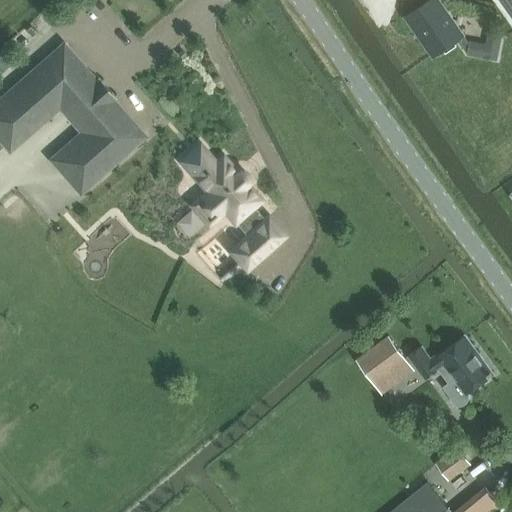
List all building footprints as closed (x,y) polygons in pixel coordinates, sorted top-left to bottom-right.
[(435,57),(464,36),(439,0),(430,0),(407,17),(435,57)] [(511,0),(497,0),(511,21),(511,0)] [(99,78),(95,81),(64,45),(0,100),(0,137),(10,149),(60,105),(83,132),(53,159),(81,191),(144,136),(112,100),(116,97),(99,78)] [(231,249),(247,268),(285,235),(269,217),(265,220),(253,206),(261,199),(248,184),(248,183),(237,171),(237,172),(223,157),(216,163),(200,145),(182,161),(209,191),(202,197),(218,215),(225,209),(235,222),(247,235),(231,249)] [(467,393),(494,374),(467,336),(437,357),(436,356),(431,359),(423,347),(411,355),(427,378),(446,364),(467,393)] [(390,337),(370,352),(358,360),(375,382),(407,359),(390,337)] [(437,462),(450,480),(472,464),(459,445),(437,462)] [(455,511),(430,481),(392,511),(455,511)]
